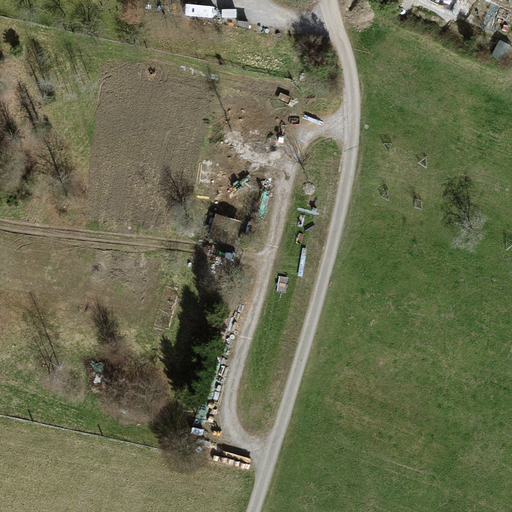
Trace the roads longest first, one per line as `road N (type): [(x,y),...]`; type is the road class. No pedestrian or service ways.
road 1 (track): [(331,0),(352,75),(354,127),(310,330),(251,511)]
road 2 (track): [(268,464),(240,432),(235,372),(296,154),(310,135),(354,127)]
